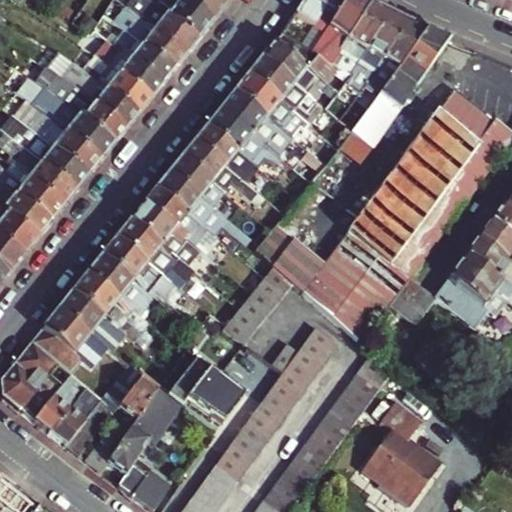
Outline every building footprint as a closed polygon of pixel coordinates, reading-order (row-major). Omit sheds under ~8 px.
[(184,57),(197,41),(156,8),(146,1),(139,11),(127,0),(113,0),(114,1),(130,14),(184,57)] [(184,0),(183,1),(211,24),(225,6),(217,0),(184,0)] [(310,40),(317,44),(343,0),(302,0),(281,36),(303,51),(310,40)] [(310,56),(328,68),(366,6),(356,0),(343,0),(317,44),(310,56)] [(156,8),(197,41),(211,24),(183,1),(173,14),(160,4),(156,8)] [(338,88),(344,79),(387,16),(366,6),(328,68),(310,56),(303,51),(281,36),(272,44),(335,93),(338,88)] [(172,72),(184,57),(130,14),(125,20),(138,30),(131,39),(172,72)] [(359,90),(362,85),(405,25),(387,16),(344,79),(359,90)] [(362,85),(378,96),(423,34),(405,25),(362,85)] [(160,87),(172,72),(131,39),(125,47),(98,26),(93,33),(160,87)] [(149,102),(160,87),(93,33),(88,39),(101,50),(113,60),(106,68),(149,102)] [(413,97),(413,91),(448,44),(423,34),(378,96),(351,132),(349,135),(349,136),(362,144),(390,107),(398,113),(400,109),(405,108),(413,97)] [(331,99),(335,93),(272,44),(260,59),(306,96),(314,87),(331,99)] [(137,116),(149,102),(106,68),(99,76),(87,67),(88,66),(64,46),(58,53),(81,72),(137,116)] [(106,68),(113,60),(101,50),(94,58),(106,68)] [(325,111),(324,110),(306,96),(260,59),(247,75),(304,119),(311,111),(319,117),(325,111)] [(125,132),(137,116),(81,72),(77,78),(90,89),(83,98),(125,132)] [(310,124),(304,119),(247,75),(233,92),(290,138),(299,127),(315,141),(321,134),(309,125),(310,124)] [(83,98),(90,89),(77,78),(69,88),(83,98)] [(113,147),(125,132),(83,98),(69,88),(61,81),(50,96),(78,119),(113,147)] [(325,111),(337,121),(347,106),(339,100),(344,92),(338,88),(335,93),(331,99),(324,110),(325,111)] [(391,309),(411,281),(471,199),(511,142),(511,132),(454,90),(323,265),(302,292),(363,348),(391,309)] [(299,145),(290,138),(233,92),(219,110),(279,158),(283,153),(282,152),(286,147),(293,152),(299,145)] [(100,163),(113,147),(78,119),(72,126),(38,100),(31,108),(46,120),(100,163)] [(340,148),(361,162),(398,113),(390,107),(362,144),(349,136),(340,148)] [(284,162),(279,158),(219,110),(205,127),(257,168),(266,158),(268,162),(278,169),(284,162)] [(87,179),(100,163),(46,120),(34,136),(37,138),(53,151),(87,179)] [(269,179),(257,168),(205,127),(192,143),(256,194),(269,179)] [(75,194),(87,179),(53,151),(48,157),(31,144),(10,128),(3,137),(75,194)] [(63,210),(75,194),(3,137),(0,141),(0,148),(14,160),(9,167),(63,210)] [(48,157),(53,151),(37,138),(31,144),(48,157)] [(250,201),(256,194),(192,143),(180,158),(223,193),(229,185),(250,201)] [(234,202),(223,193),(180,158),(167,174),(210,209),(220,197),(231,206),(234,202)] [(0,184),(50,225),(63,210),(9,167),(4,173),(0,169),(0,184)] [(250,240),(210,209),(167,174),(154,190),(213,236),(220,227),(245,247),(250,240)] [(0,211),(37,241),(50,225),(0,184),(0,211)] [(213,236),(154,190),(142,206),(205,256),(211,249),(206,245),(213,236)] [(511,193),(502,207),(511,214),(511,193)] [(214,264),(205,256),(142,206),(130,222),(185,266),(192,257),(209,270),(214,264)] [(511,214),(502,207),(489,225),(511,241),(511,214)] [(0,240),(23,259),(37,241),(0,211),(0,240)] [(194,273),(185,266),(130,222),(116,239),(176,288),(179,291),(194,273)] [(511,241),(489,225),(477,242),(511,268),(511,241)] [(302,292),(323,265),(306,251),(278,226),(256,251),(273,266),(294,284),(302,292)] [(176,288),(116,239),(101,258),(152,298),(168,310),(174,302),(168,298),(176,288)] [(0,269),(9,277),(23,259),(0,240),(0,269)] [(511,268),(477,242),(465,259),(508,292),(511,286),(511,268)] [(138,316),(152,298),(101,258),(87,276),(138,316)] [(511,294),(508,292),(465,259),(436,299),(436,300),(476,329),(487,314),(494,319),(506,304),(511,308),(511,294)] [(238,339),(245,345),(294,284),(273,266),(248,298),(224,329),(238,339)] [(0,288),(9,277),(0,269),(0,288)] [(149,325),(138,316),(87,276),(72,294),(115,328),(134,344),(149,325)] [(391,309),(417,327),(436,300),(436,299),(411,281),(391,309)] [(110,335),(115,328),(72,294),(58,312),(108,351),(112,354),(120,344),(110,335)] [(108,351),(58,312),(30,347),(57,366),(70,376),(80,364),(91,372),(108,351)] [(236,486),(238,483),(263,449),(338,346),(317,330),(298,354),(288,346),(273,367),(283,374),(264,400),(216,466),(236,481),(236,486)] [(264,400),(283,374),(273,367),(245,345),(238,339),(218,366),(264,400)] [(48,378),(57,366),(30,347),(2,383),(2,397),(35,422),(61,388),(48,378)] [(172,371),(182,378),(193,362),(183,355),(172,371)] [(265,501),(280,511),(290,511),(379,391),(393,375),(370,357),(265,501)] [(135,372),(128,366),(120,377),(102,400),(107,404),(111,417),(118,408),(134,388),(127,383),(135,372)] [(165,382),(175,389),(182,378),(172,371),(171,373),(165,382)] [(138,422),(153,400),(159,391),(135,372),(127,383),(134,388),(118,408),(138,422)] [(207,374),(186,403),(218,426),(239,397),(207,374)] [(35,422),(50,434),(70,408),(59,400),(75,380),(70,376),(61,388),(35,422)] [(153,400),(163,407),(175,389),(165,382),(159,391),(153,400)] [(50,434),(66,447),(93,412),(102,400),(96,396),(88,407),(76,399),(70,408),(50,434)] [(107,423),(111,417),(107,404),(102,400),(93,412),(107,423)] [(151,439),(145,435),(164,408),(163,407),(153,400),(138,422),(119,450),(110,463),(127,475),(119,486),(153,511),(154,511),(173,488),(152,473),(150,476),(134,465),(151,439)] [(364,474),(412,510),(442,468),(409,444),(422,426),(395,406),(382,425),(393,433),(364,474)] [(66,447),(80,458),(107,423),(93,412),(66,447)] [(102,474),(110,463),(119,450),(109,442),(92,466),(102,474)] [(182,511),(217,511),(236,486),(236,481),(216,466),(182,511)] [(35,511),(41,504),(34,499),(6,478),(0,473),(0,505),(8,511),(35,511)] [(256,511),(280,511),(265,501),(256,511)]
